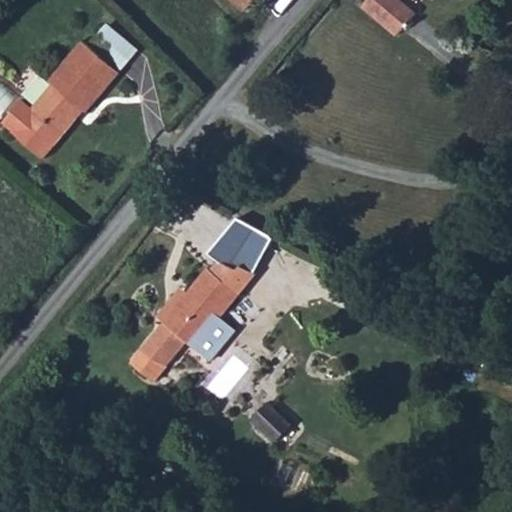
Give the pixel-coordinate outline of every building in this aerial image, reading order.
[(231,0),(244,13),(257,0),(231,0)] [(371,0),(366,7),(401,36),(419,13),(402,0),(371,0)] [(24,102),(5,123),(16,132),(14,134),(45,160),(85,112),(87,114),(120,74),(84,44),(51,83),(56,87),(34,111),(24,102)] [(0,125),(2,127),(5,123),(24,102),(24,101),(0,79),(0,125)] [(235,225),(238,219),(213,250),(224,259),(241,269),(245,265),(257,271),(269,249),(238,233),(236,230),(235,225)] [(274,239),(238,219),(235,225),(236,230),(238,233),(269,249),(274,239)] [(216,269),(213,266),(144,346),(157,357),(169,362),(189,339),(212,359),(238,329),(223,316),(258,272),(257,271),(245,265),(241,269),(224,259),(216,269)] [(157,357),(144,346),(135,357),(158,377),(169,362),(157,357)] [(284,441),(297,423),(273,406),(260,425),(284,441)]
